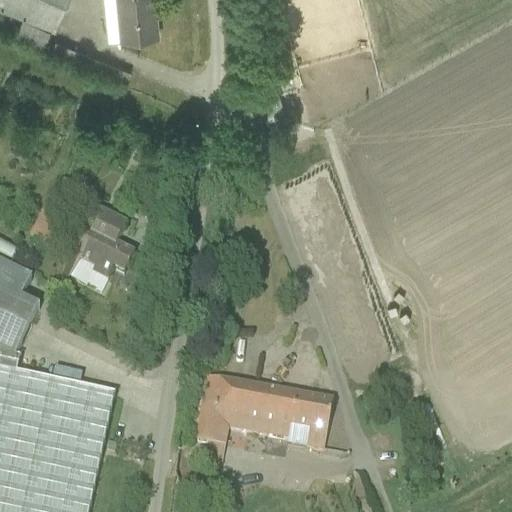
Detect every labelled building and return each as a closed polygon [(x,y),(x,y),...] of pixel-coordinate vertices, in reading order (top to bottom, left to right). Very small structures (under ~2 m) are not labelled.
[(0,0),(0,7),(48,28),(60,0),(0,0)] [(112,0),(116,36),(161,33),(158,0),(112,0)] [(114,273),(122,277),(135,255),(116,245),(127,224),(99,209),(80,245),(87,248),(70,279),(102,296),(114,273)] [(0,260),(0,363),(17,367),(41,311),(24,299),(33,280),(0,260)] [(0,511),(89,511),(116,388),(17,367),(0,363),(0,511)] [(324,447),(333,400),(203,378),(191,444),(226,450),(229,430),(324,447)]
